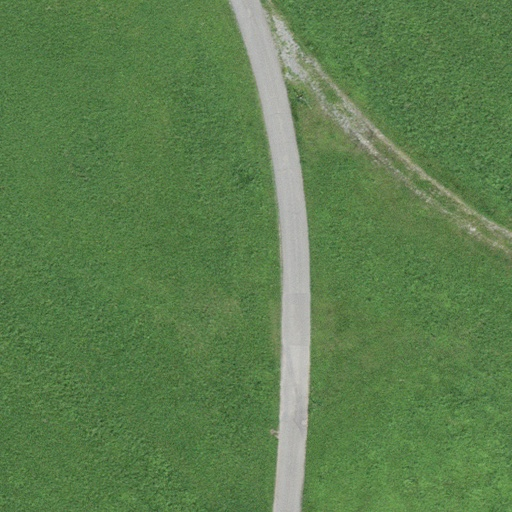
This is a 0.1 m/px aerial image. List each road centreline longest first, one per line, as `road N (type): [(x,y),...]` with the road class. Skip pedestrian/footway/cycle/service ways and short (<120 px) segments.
road 1 (unclassified): [(292,511),(298,377),(279,117),(240,0)]
road 2 (track): [(511,238),(443,191),(253,27)]
road 3 (unknown): [(0,344),(60,366),(159,374),(215,366),(298,377)]
